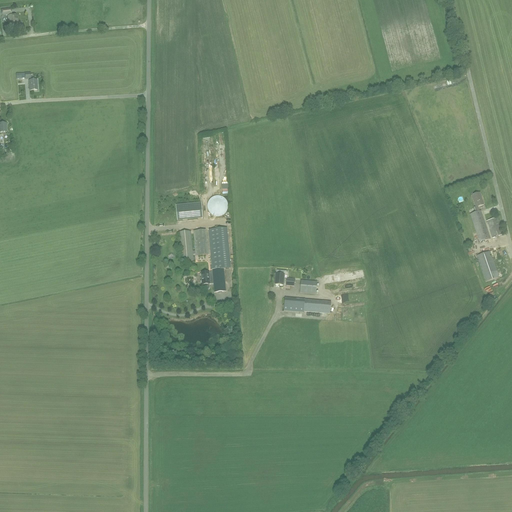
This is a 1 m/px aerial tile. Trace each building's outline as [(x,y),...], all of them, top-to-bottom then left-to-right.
[(8,17),(10,29),(18,28),(16,16),(8,17)] [(36,80),(28,81),(29,91),(37,90),(36,80)] [(475,212),(470,214),(480,243),(490,239),(480,211),(479,212),(478,207),(484,205),(480,193),(472,196),(476,208),(474,208),(475,212)] [(227,209),(228,206),(227,204),(226,201),(225,199),(223,198),(220,197),(218,196),(215,197),(212,198),(210,199),(209,201),(208,204),(207,206),(208,209),(209,212),(210,214),(212,215),(215,216),(218,217),(220,216),(223,215),(225,214),(226,212),(227,209)] [(179,219),(203,218),(202,203),(178,204),(179,219)] [(497,218),(486,222),(492,239),(504,235),(497,218)] [(209,272),(200,273),(202,285),(203,285),(203,289),(204,290),(208,289),(209,288),(209,285),(210,285),(210,284),(213,284),(214,293),(225,292),(223,269),(230,269),(227,228),(208,230),(213,278),(209,278),(209,272)] [(205,230),(193,232),(196,256),(207,255),(205,230)] [(190,232),(178,233),(181,262),(193,261),(190,232)] [(499,278),(490,252),(477,257),(486,283),(499,278)] [(276,274),(275,285),(283,286),(283,285),(286,285),(286,286),(294,287),(295,280),(287,279),(287,280),(284,279),(284,275),(287,275),(288,272),(276,271),(276,274)] [(301,281),(300,293),(316,294),(317,282),(301,281)] [(331,302),(305,301),(305,300),(285,299),(284,311),(304,312),(330,313),(331,302)]
